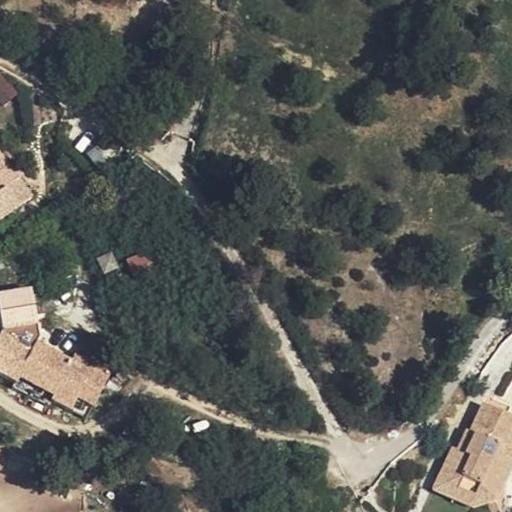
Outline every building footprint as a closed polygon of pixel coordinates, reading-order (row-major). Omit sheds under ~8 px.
[(0,211),(17,201),(4,184),(0,186),(0,211)] [(146,250),(126,258),(133,276),(153,268),(146,250)] [(103,273),(118,267),(111,252),(97,257),(103,273)] [(87,420),(103,374),(106,367),(61,352),(58,360),(21,347),(24,338),(19,328),(0,332),(0,389),(6,391),(4,397),(37,409),(45,412),(47,407),(87,420)] [(446,449),(427,486),(449,499),(456,488),(467,495),(465,499),(480,508),(505,462),(499,458),(511,434),(472,413),(460,437),(466,441),(458,456),(451,452),(446,449)] [(460,437),(451,452),(458,456),(466,441),(460,437)] [(449,499),(427,486),(420,497),(447,511),(476,511),(480,508),(465,499),(467,495),(456,488),(449,499)]
